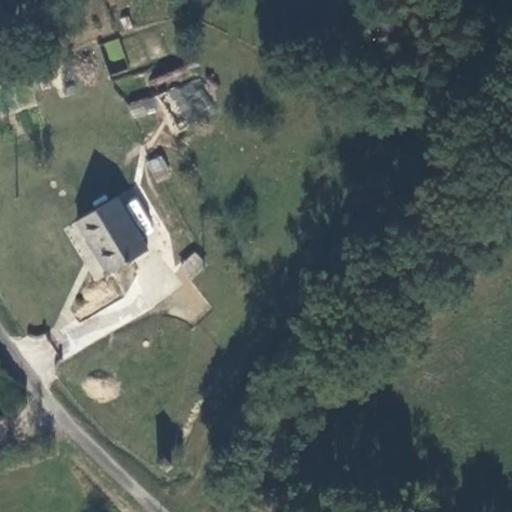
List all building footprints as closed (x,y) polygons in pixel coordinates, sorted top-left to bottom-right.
[(0,0),(0,23),(13,17),(4,0),(0,0)] [(104,44),(111,61),(124,56),(117,39),(104,44)] [(166,94),(184,126),(214,108),(195,77),(166,94)] [(131,114),(156,114),(156,99),(131,99),(131,114)] [(155,181),(171,172),(161,153),(145,162),(155,181)] [(114,275),(152,251),(122,200),(83,224),(114,275)] [(194,252),(178,271),(192,282),(207,264),(194,252)] [(176,462),(167,451),(160,457),(155,461),(165,472),(176,462)]
